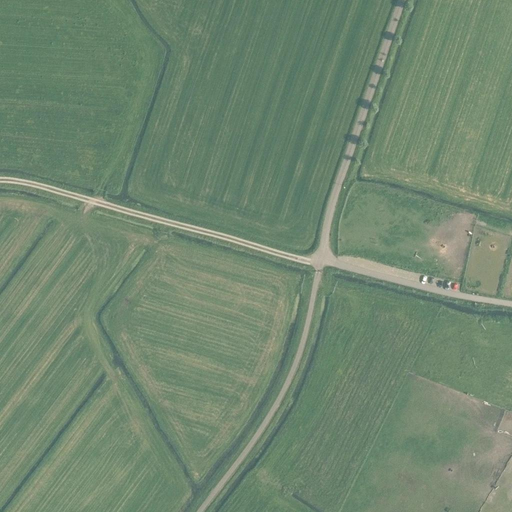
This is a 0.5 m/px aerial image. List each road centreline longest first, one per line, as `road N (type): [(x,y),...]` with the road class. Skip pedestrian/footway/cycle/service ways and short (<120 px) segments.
road 1 (track): [(0,182),(38,185),(318,265)]
road 2 (unclassified): [(313,288),(327,218),(402,0)]
